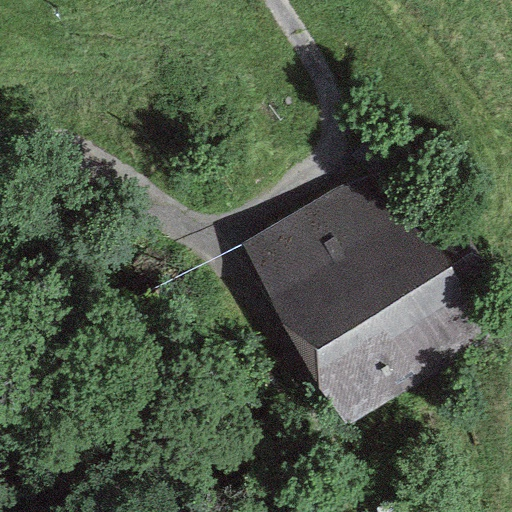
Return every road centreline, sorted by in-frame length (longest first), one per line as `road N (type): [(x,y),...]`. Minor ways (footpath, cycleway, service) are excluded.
road 1 (track): [(275,0),(330,90),(332,141),(319,163),(212,239)]
road 2 (track): [(212,239),(358,511)]
road 3 (track): [(511,134),(385,0)]
